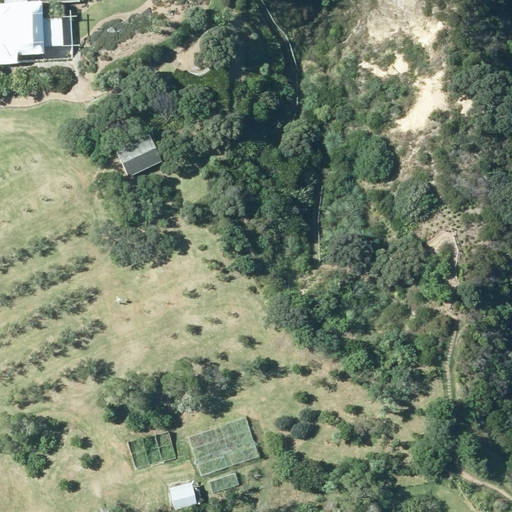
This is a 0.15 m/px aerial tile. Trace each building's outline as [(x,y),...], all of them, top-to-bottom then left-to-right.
[(3,0),(4,6),(0,6),(0,67),(31,65),(31,58),(45,57),(45,51),(64,50),(61,22),(43,23),(42,8),(81,5),(80,0),(3,0)] [(155,130),(115,146),(130,181),(169,166),(155,130)] [(246,421),(189,441),(197,463),(253,443),(246,421)] [(256,449),(197,468),(201,479),(260,459),(256,449)] [(235,475),(207,485),(211,497),(240,488),(235,475)] [(192,485),(169,492),(175,511),(178,511),(198,506),(192,485)]
